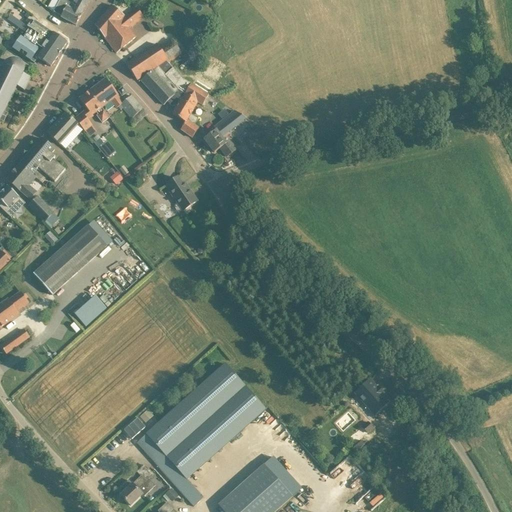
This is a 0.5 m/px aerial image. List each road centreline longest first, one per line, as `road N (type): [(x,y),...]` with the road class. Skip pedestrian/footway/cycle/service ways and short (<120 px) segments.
road 1 (unclassified): [(494,511),(453,439),(412,391),(288,277),(214,188)]
road 2 (unclassified): [(214,188),(261,161),(511,105)]
road 3 (unclassified): [(214,188),(142,93),(81,38)]
road 4 (unclassified): [(105,511),(0,392)]
road 5 (tertiary): [(0,166),(81,38)]
